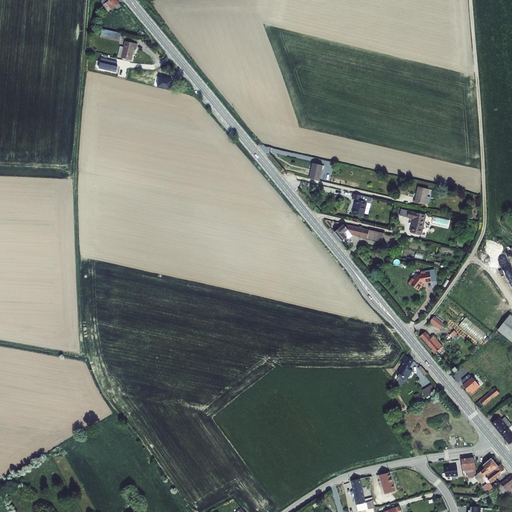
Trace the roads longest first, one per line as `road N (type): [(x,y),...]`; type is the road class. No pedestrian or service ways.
road 1 (secondary): [(129,0),(497,445)]
road 2 (track): [(470,0),(483,232),(430,314),(406,334)]
road 3 (unclassified): [(287,511),(335,480),(415,459)]
